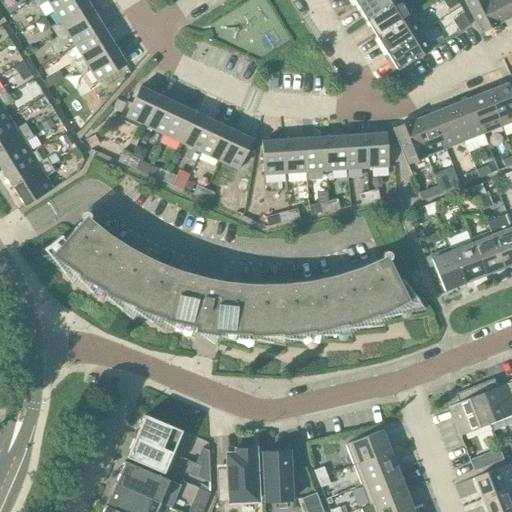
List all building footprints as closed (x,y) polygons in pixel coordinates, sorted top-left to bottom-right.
[(72,0),(34,0),(38,6),(47,1),(53,11),(72,0)] [(94,11),(86,0),(72,0),(53,11),(60,21),(51,26),(56,33),(94,11)] [(362,0),(356,4),(366,20),(399,0),(362,0)] [(411,16),(400,0),(399,0),(366,20),(377,37),(411,16)] [(455,0),(442,0),(449,10),(458,4),(455,0)] [(499,23),(487,0),(464,0),(480,32),(499,23)] [(487,0),(499,23),(511,16),(511,3),(510,0),(487,0)] [(104,29),(94,11),(56,33),(60,41),(68,35),(75,46),(104,29)] [(463,14),(452,21),(459,32),(470,25),(463,14)] [(421,32),(411,16),(377,37),(387,53),(421,32)] [(82,57),(43,82),(47,88),(78,69),(115,47),(104,29),(75,46),(82,57)] [(421,32),(387,53),(397,70),(431,49),(421,32)] [(115,47),(78,69),(81,75),(90,70),(97,82),(126,64),(115,47)] [(488,91),(502,126),(511,122),(511,94),(507,83),(488,91)] [(159,96),(140,86),(125,117),(145,126),(159,96)] [(488,91),(469,98),(483,134),(502,126),(488,91)] [(0,99),(0,124),(10,118),(3,107),(11,102),(7,96),(0,99)] [(178,104),(159,96),(145,126),(163,135),(178,104)] [(469,98),(450,106),(464,141),(483,134),(469,98)] [(196,113),(178,104),(163,135),(182,144),(196,113)] [(464,141),(450,106),(431,113),(445,149),(464,141)] [(182,144),(200,152),(215,122),(196,113),(182,144)] [(426,156),(445,149),(431,113),(412,121),(426,156)] [(0,124),(0,148),(29,130),(25,124),(16,129),(10,118),(0,124)] [(426,156),(412,121),(393,128),(407,164),(426,156)] [(233,130),(215,122),(200,152),(219,161),(233,130)] [(0,148),(0,167),(2,171),(31,153),(24,142),(33,137),(32,136),(35,135),(32,130),(29,131),(29,130),(0,148)] [(233,130),(219,161),(238,170),(252,139),(233,130)] [(386,133),(364,134),(367,168),(388,167),(386,133)] [(346,169),(367,168),(364,134),(344,136),(346,169)] [(326,171),(346,169),(344,136),(324,137),(326,171)] [(324,137),(303,138),(306,172),(326,171),(324,137)] [(303,138),(283,140),(285,174),(306,172),(303,138)] [(285,174),(283,140),(262,141),(264,175),(285,174)] [(2,171),(13,189),(50,165),(46,159),(38,164),(31,153),(2,171)] [(127,165),(131,156),(122,153),(118,161),(127,165)] [(505,168),(511,165),(511,154),(502,159),(505,168)] [(131,156),(127,165),(135,169),(139,160),(131,156)] [(24,206),(28,204),(53,188),(46,177),(54,171),(50,165),(13,189),(24,206)] [(475,169),(479,178),(491,174),(487,165),(475,169)] [(164,181),(168,173),(160,169),(156,178),(164,181)] [(479,178),(475,169),(464,174),(467,183),(479,178)] [(168,173),(164,181),(172,185),(176,176),(168,173)] [(437,184),(441,193),(452,189),(449,180),(437,184)] [(421,201),(441,193),(437,184),(425,189),(426,190),(418,193),(421,201)] [(473,187),(477,196),(480,204),(488,201),(485,193),(481,184),(473,187)] [(201,198),(205,189),(197,186),(193,194),(201,198)] [(477,196),(473,187),(465,190),(468,199),(477,196)] [(205,189),(201,198),(210,202),(213,193),(205,189)] [(368,192),(370,201),(379,199),(377,190),(368,192)] [(370,201),(368,192),(359,194),(362,204),(370,201)] [(328,202),(330,211),(339,209),(337,200),(328,202)] [(433,203),(436,212),(445,209),(441,200),(433,203)] [(330,211),(328,202),(319,204),(322,213),(330,211)] [(436,212),(433,203),(424,206),(428,215),(436,212)] [(288,212),(290,221),(299,219),(296,210),(288,212)] [(290,221),(288,212),(265,217),(267,226),(290,221)] [(505,267),(511,264),(511,227),(511,224),(507,215),(487,223),(491,232),(505,267)] [(61,235),(44,249),(72,283),(76,277),(100,302),(104,295),(130,317),(133,310),(162,329),(164,322),(194,338),(195,331),(218,335),(250,345),(251,338),(284,345),(284,338),(317,342),(316,335),(350,334),(348,328),(382,324),(380,318),(424,308),(418,300),(403,279),(400,282),(386,256),(360,267),(334,275),(307,281),(280,284),(253,284),(225,281),(207,278),(181,271),(155,261),(131,248),(108,233),(85,216),(64,239),(61,235)] [(491,232),(470,240),(484,275),(505,267),(491,232)] [(470,240),(450,248),(464,283),(484,275),(470,240)] [(464,283),(450,248),(430,256),(444,291),(464,283)] [(491,424),(511,415),(511,392),(509,384),(498,388),(495,379),(476,386),(491,424)] [(491,424),(476,386),(457,394),(461,403),(450,407),(461,436),(491,424)] [(172,452),(181,431),(144,415),(135,437),(171,453),(172,452)] [(354,464),(390,451),(382,430),(346,444),(354,464)] [(175,454),(172,452),(171,453),(135,437),(126,457),(166,475),(175,454)] [(202,448),(195,463),(201,466),(209,469),(208,451),(202,448)] [(257,500),(254,449),(236,450),(236,454),(227,454),(227,468),(216,469),(218,502),(257,500)] [(265,501),(291,500),(289,451),(263,453),(265,501)] [(398,471),(390,451),(354,464),(362,485),(398,471)] [(124,461),(115,484),(159,503),(168,480),(124,461)] [(485,498),(511,487),(511,463),(477,477),(485,498)] [(201,466),(196,477),(210,483),(209,469),(201,466)] [(317,479),(326,475),(323,467),(314,471),(317,479)] [(362,485),(370,505),(406,491),(398,471),(362,485)] [(326,475),(317,479),(321,487),(330,484),(326,475)] [(119,511),(154,511),(159,503),(115,484),(105,506),(119,511)] [(507,511),(511,510),(511,487),(485,498),(490,511),(507,511)] [(205,505),(210,494),(199,489),(194,500),(205,505)] [(410,511),(413,511),(406,491),(370,505),(361,508),(362,511),(410,511)] [(323,511),(316,493),(301,499),(306,511),(323,511)]
